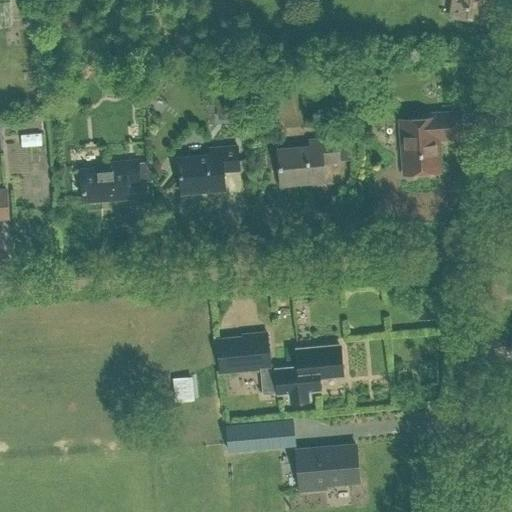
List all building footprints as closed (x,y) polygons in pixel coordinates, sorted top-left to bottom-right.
[(487,0),(452,0),(450,16),(483,21),(487,0)] [(462,136),(460,110),(425,113),(425,117),(399,120),(401,151),(404,151),(406,171),(441,169),(438,138),(462,136)] [(337,138),(337,136),(310,138),(310,146),(278,148),(281,184),(324,181),(323,162),(339,161),(339,158),(349,157),(348,137),(337,138)] [(239,169),(237,145),(210,147),(210,154),(178,157),(181,193),(225,189),(223,171),(239,169)] [(54,199),(51,152),(23,153),(26,201),(54,199)] [(140,184),(138,159),(122,161),(122,165),(81,169),(84,200),(128,197),(127,185),(140,184)] [(0,189),(0,217),(9,217),(6,189),(0,189)] [(271,368),(267,332),(216,337),(220,373),(271,368)] [(271,368),(261,369),(263,394),(278,392),(290,391),(290,400),(309,399),(308,389),(320,388),(319,376),(343,374),(340,344),(297,348),(299,366),(271,368)] [(356,444),(296,449),(299,490),(325,488),(325,484),(359,481),(356,444)]
